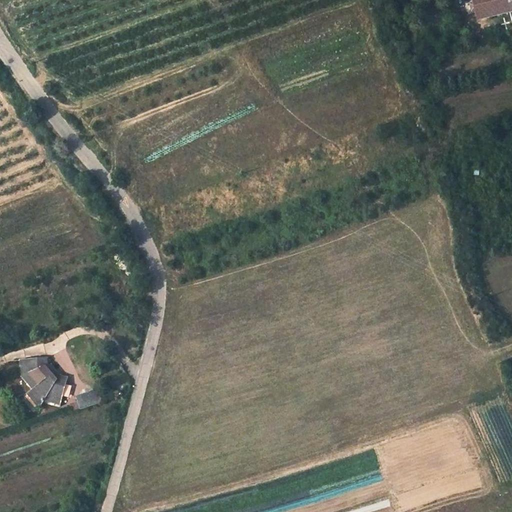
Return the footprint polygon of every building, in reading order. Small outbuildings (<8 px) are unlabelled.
[(511,0),(473,0),(475,5),(476,11),(478,19),(511,11),(511,0)] [(47,357),(22,360),(23,376),(34,389),(31,392),(42,405),(45,401),(61,406),(64,395),(69,396),(71,389),(66,387),(68,379),(60,376),(58,381),(53,375),(57,372),(51,364),(48,366),(47,357)] [(99,395),(98,391),(78,398),(80,402),(99,395)] [(31,392),(28,394),(40,409),(42,405),(31,392)] [(80,402),(82,409),(101,402),(99,395),(80,402)]
